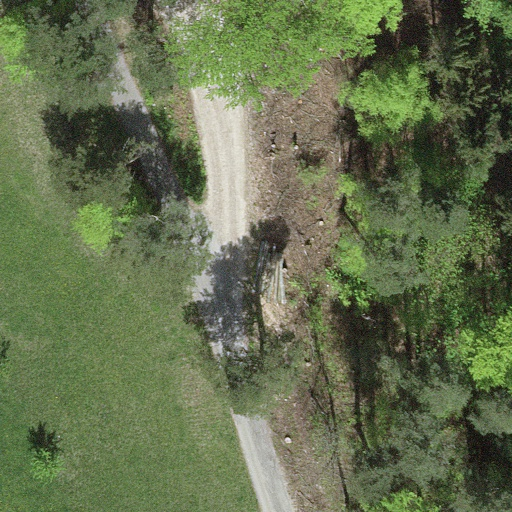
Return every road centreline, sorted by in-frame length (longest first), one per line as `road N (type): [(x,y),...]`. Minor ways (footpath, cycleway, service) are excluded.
road 1 (residential): [(278,511),(102,0)]
road 2 (track): [(177,0),(220,139),(228,211),(201,277)]
